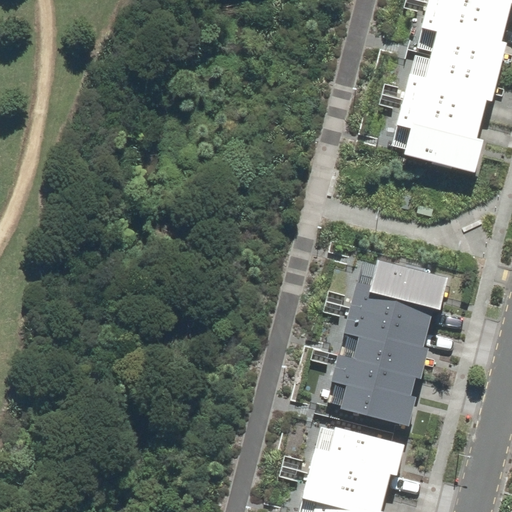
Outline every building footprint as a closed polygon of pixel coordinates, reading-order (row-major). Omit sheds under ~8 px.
[(429,0),(428,6),(504,24),(510,0),(429,0)] [(440,24),(430,65),(497,82),(507,43),(500,41),(504,24),(428,6),(424,20),(440,24)] [(399,117),(412,120),(477,136),(486,97),(492,99),(497,82),(430,65),(427,77),(410,73),(399,117)] [(477,136),(412,120),(404,151),(475,169),(483,137),(477,136)] [(360,274),(353,302),(428,321),(432,304),(440,307),(448,274),(378,256),(372,277),(360,274)] [(358,332),(353,354),(415,370),(423,372),(432,340),(423,338),(428,321),(353,302),(346,329),(358,332)] [(346,381),(341,403),(402,418),(412,421),(420,390),(410,387),(415,370),(353,354),(340,350),(333,377),(346,381)] [(322,420),(309,469),(384,488),(388,472),(397,474),(405,442),(322,420)] [(309,469),(298,511),(387,511),(388,507),(380,505),(384,488),(309,469)]
